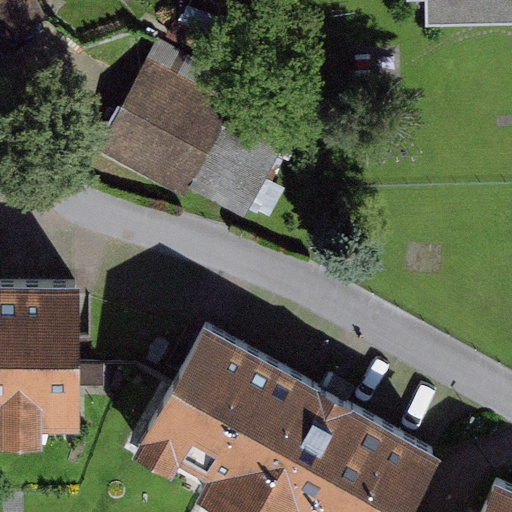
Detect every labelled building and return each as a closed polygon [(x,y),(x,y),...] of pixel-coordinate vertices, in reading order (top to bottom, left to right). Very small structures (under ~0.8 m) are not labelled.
[(511,0),(422,0),(422,9),(511,5),(511,0)] [(300,134),(159,55),(110,142),(251,222),(300,134)] [(93,268),(0,269),(0,385),(19,386),(19,429),(65,429),(65,416),(95,415),(93,268)] [(410,511),(455,436),(233,308),(159,435),(196,456),(202,445),(233,463),(220,486),(250,503),(244,511),(410,511)] [(511,511),(511,475),(495,511),(511,511)]
